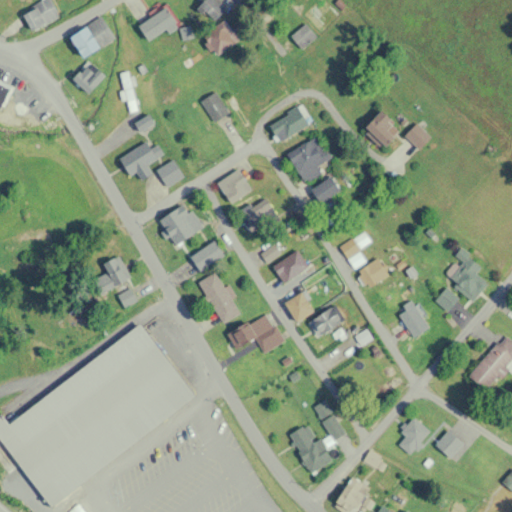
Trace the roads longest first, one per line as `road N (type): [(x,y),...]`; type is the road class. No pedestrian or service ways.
road 1 (residential): [(320,511),(256,441),(54,107),(0,66)]
road 2 (residential): [(256,155),(415,385),(511,451)]
road 3 (residential): [(369,166),(302,103),(265,130),(256,155),(128,239)]
road 4 (residential): [(313,507),(511,273)]
